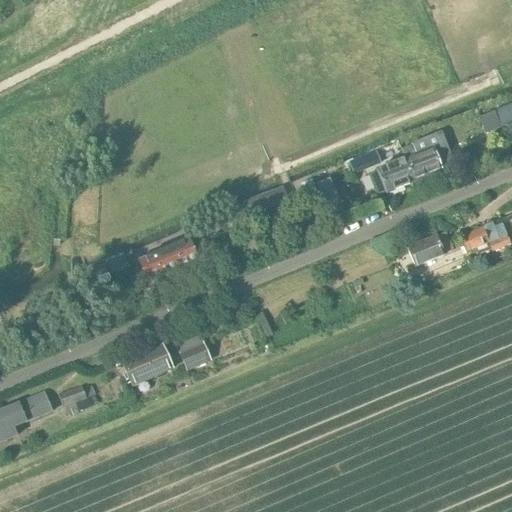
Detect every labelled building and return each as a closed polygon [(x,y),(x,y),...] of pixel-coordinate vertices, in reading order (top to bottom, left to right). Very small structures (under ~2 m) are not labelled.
[(488,131),(511,121),(511,108),(496,115),(481,120),(488,131)] [(401,151),(405,160),(415,183),(442,172),(440,168),(452,162),(441,133),(411,145),(412,147),(401,151)] [(415,183),(405,160),(377,171),(378,172),(368,176),(377,197),(386,193),(387,195),(415,183)] [(316,185),(318,189),(326,207),(339,202),(329,180),(316,185)] [(228,229),(290,206),(282,187),(221,211),(228,229)] [(493,227),(491,223),(474,230),(475,232),(459,238),(465,253),(475,249),(477,253),(491,247),(492,251),(509,244),(500,224),(493,227)] [(452,251),(444,233),(435,237),(435,236),(406,248),(414,267),(443,256),(443,254),(452,251)] [(147,281),(197,259),(189,239),(138,261),(147,281)] [(348,269),(359,295),(403,277),(393,251),(348,269)] [(132,274),(127,262),(110,268),(115,281),(132,274)] [(274,335),(264,312),(257,315),(266,338),(274,335)] [(186,373),(211,362),(203,343),(178,353),(186,373)] [(170,368),(161,347),(123,364),(132,384),(170,368)] [(82,386),(59,395),(67,417),(96,405),(93,397),(90,387),(83,389),(82,386)] [(44,393),(18,404),(0,410),(0,442),(3,441),(17,435),(14,429),(26,424),(25,422),(51,412),(44,393)]
